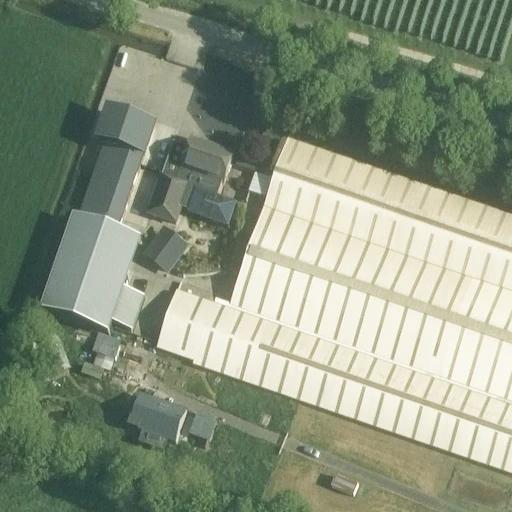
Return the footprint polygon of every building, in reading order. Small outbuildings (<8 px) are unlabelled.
[(110,114),(99,145),(142,159),(153,129),(110,114)] [(223,188),(234,157),(191,142),(176,181),(161,176),(148,218),(174,227),(180,210),(188,212),(186,216),(228,231),(236,207),(217,200),(222,187),(223,188)] [(511,219),(288,142),(251,248),(242,275),(229,312),(176,294),(157,352),(511,474),(511,219)] [(142,159),(104,146),(77,222),(73,221),(41,315),(109,338),(113,328),(131,335),(143,300),(125,293),(142,244),(117,236),(143,159),(142,159)] [(170,244),(157,235),(141,258),(165,276),(182,253),(170,244)] [(227,270),(242,275),(248,257),(251,248),(236,243),(227,270)] [(80,376),(89,379),(93,368),(84,366),(80,376)] [(184,415),(138,399),(128,429),(173,445),(184,415)]
